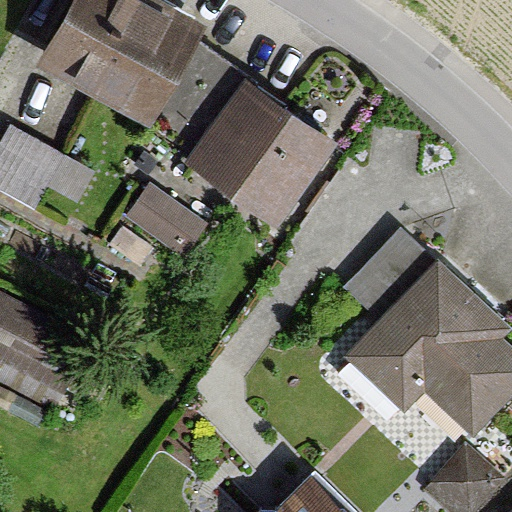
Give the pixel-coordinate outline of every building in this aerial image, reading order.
[(61,0),(35,47),(149,110),(193,30),(207,5),(197,0),(61,0)] [(205,174),(267,77),(193,30),(137,140),(205,174)] [(290,228),(352,131),(267,77),(205,174),(290,228)] [(80,192),(96,155),(7,118),(0,134),(0,188),(34,203),(45,177),(80,192)] [(386,295),(432,246),(403,219),(357,268),(386,295)] [(414,422),(433,400),(477,437),(511,396),(511,339),(499,329),(510,317),(434,253),(342,361),(414,422)] [(0,285),(0,359),(69,402),(102,349),(0,285)] [(456,452),(430,482),(466,511),(471,511),(494,484),(456,452)] [(359,511),(314,465),(266,511),(359,511)]
